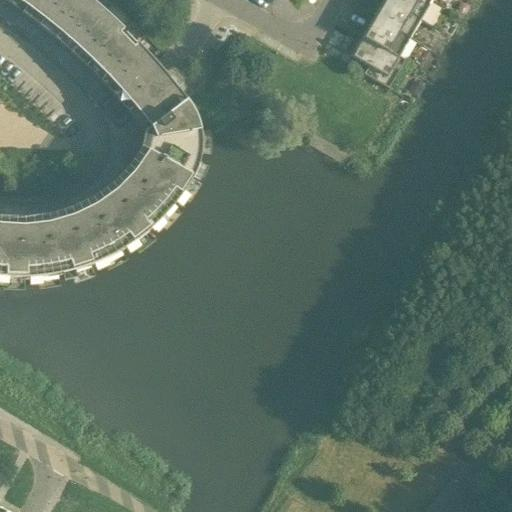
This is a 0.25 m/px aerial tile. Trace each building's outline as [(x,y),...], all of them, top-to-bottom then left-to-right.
[(0,0),(0,278),(8,279),(24,280),(41,278),(59,276),(69,274),(79,271),(89,267),(99,263),(107,259),(115,255),(130,246),(144,235),(157,224),(165,216),(173,206),(180,197),(186,187),(191,176),(195,165),(199,153),(199,148),(199,143),(199,138),(198,132),(196,125),(193,117),(187,107),(184,102),(181,97),(166,79),(152,63),(138,47),(113,23),(88,1),(86,0),(0,0)] [(425,0),(385,0),(385,1),(419,22),(431,2),(428,0),(426,0),(426,1),(425,0)] [(408,40),(419,22),(385,1),(374,20),(408,40)] [(398,58),(398,57),(408,40),(374,20),(364,37),(398,58)] [(404,61),(398,57),(398,58),(364,37),(364,38),(359,35),(347,55),(367,67),(363,76),(387,90),(404,61)]
